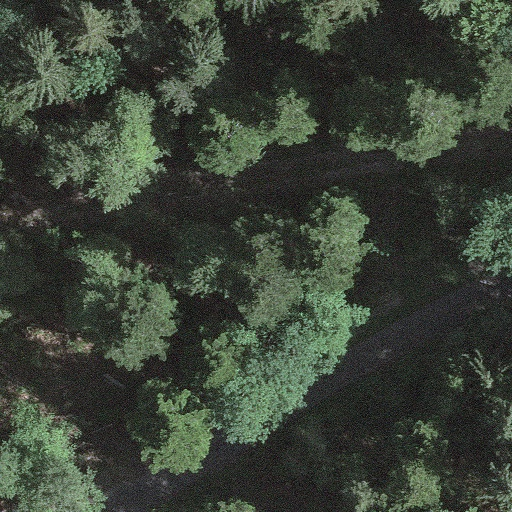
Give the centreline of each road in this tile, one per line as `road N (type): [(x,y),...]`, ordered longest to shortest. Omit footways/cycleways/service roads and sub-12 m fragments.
road 1 (track): [(511,137),(188,192),(0,235)]
road 2 (unclassified): [(511,275),(373,343),(103,511)]
